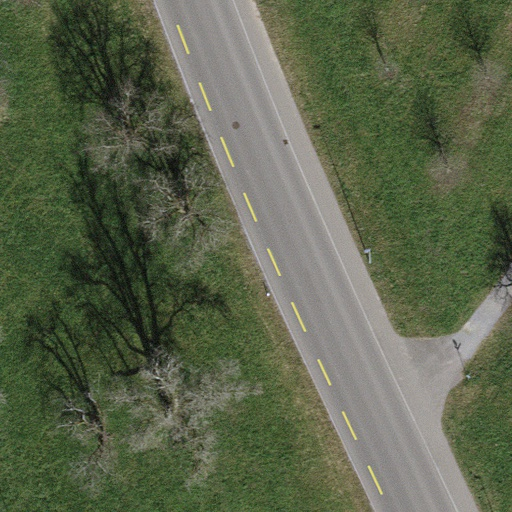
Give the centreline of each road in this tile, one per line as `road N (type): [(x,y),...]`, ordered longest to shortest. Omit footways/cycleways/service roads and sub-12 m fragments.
road 1 (secondary): [(198,0),(422,511)]
road 2 (track): [(376,416),(466,345),(511,272)]
